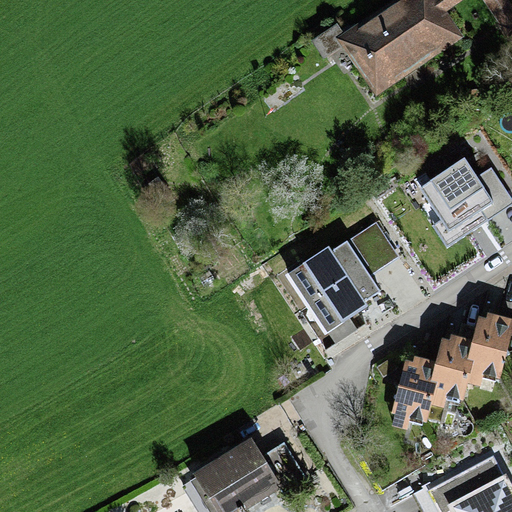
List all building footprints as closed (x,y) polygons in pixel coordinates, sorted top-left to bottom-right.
[(377,90),(456,36),(430,0),(402,0),(371,22),(368,20),(358,27),(359,30),(345,39),(337,27),(314,42),(325,57),(345,43),(377,90)] [(464,160),(420,189),(449,233),(483,210),(489,220),(511,205),(511,199),(491,168),(476,178),(464,160)] [(393,249),(376,223),(351,239),(369,266),(393,249)] [(364,303),(380,292),(347,242),(331,253),(328,249),(305,264),(343,322),(366,306),(364,303)] [(480,320),(474,344),(469,369),(498,377),(503,358),(510,354),(506,348),(511,324),(511,322),(495,318),(494,324),(480,320)] [(438,366),(432,391),(429,403),(444,407),(445,400),(459,403),(460,398),(462,398),(469,369),(474,344),(459,340),(458,346),(443,342),(438,366)] [(425,420),(429,403),(432,391),(438,366),(422,362),(421,367),(407,364),(402,383),(396,387),(399,393),(394,412),(425,420)] [(261,457),(253,443),(197,477),(218,511),(234,511),(238,510),(239,511),(244,511),(242,507),(277,486),(283,495),(307,480),(284,443),(261,457)] [(437,489),(449,511),(455,508),(457,511),(511,511),(511,496),(511,497),(492,460),(437,489)]
